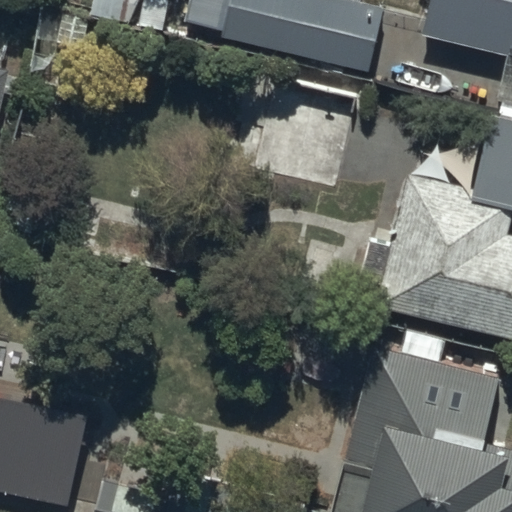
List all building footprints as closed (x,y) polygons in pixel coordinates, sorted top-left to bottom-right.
[(384,0),(189,0),(187,11),(224,20),(222,26),(368,64),(384,0)] [(493,103),(475,179),(408,163),(377,296),(511,327),(511,225),(510,225),(511,215),(511,0),(429,0),(424,24),(507,47),(494,93),(500,95),(498,105),(493,103)] [(0,100),(9,63),(0,61),(0,100)] [(378,337),(328,511),(511,511),(511,447),(484,440),(503,372),(378,337)] [(87,416),(0,397),(0,493),(68,508),(87,416)] [(167,490),(101,472),(89,511),(301,511),(305,498),(175,462),(167,490)]
